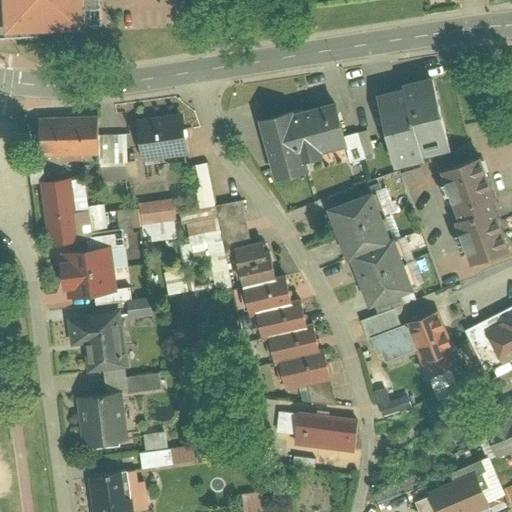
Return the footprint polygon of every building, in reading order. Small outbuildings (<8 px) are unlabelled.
[(0,0),(2,28),(83,25),(81,0),(0,0)] [(401,84),(378,91),(396,159),(426,151),(425,145),(452,138),(433,65),(399,74),(401,84)] [(338,91),(260,110),(275,171),(306,163),(304,156),(324,151),(322,145),(349,138),(338,91)] [(99,118),(49,119),(50,152),(100,151),(99,118)] [(188,118),(145,124),(150,157),(192,151),(188,118)] [(128,132),(106,133),(107,165),(129,164),(128,132)] [(448,166),(463,213),(500,201),(485,154),(448,166)] [(218,204),(211,160),(197,163),(204,206),(218,204)] [(400,171),(402,182),(421,179),(419,167),(400,171)] [(75,176),(45,179),(53,240),(83,236),(75,176)] [(377,188),(333,204),(351,253),(354,252),(395,237),(377,188)] [(177,197),(143,201),(145,221),(180,217),(177,197)] [(204,206),(183,210),(194,275),(235,268),(230,238),(251,235),(245,199),(218,204),(204,206)] [(463,213),(478,259),(511,248),(511,236),(500,201),(463,213)] [(373,302),(416,286),(398,236),(395,237),(354,252),(373,302)] [(268,238),(239,245),(244,263),(272,256),(268,238)] [(115,245),(66,251),(72,294),(120,287),(115,245)] [(272,256),(244,263),(248,281),(280,273),(275,255),(272,256)] [(291,276),(250,286),(255,307),(296,297),(291,276)] [(307,300),(264,310),(269,332),(312,321),(307,300)] [(397,304),(365,317),(371,333),(404,321),(397,304)] [(124,306),(72,313),(76,343),(89,341),(93,368),(132,363),(124,306)] [(443,309),(412,322),(421,345),(433,374),(465,361),(443,309)] [(511,314),(483,329),(499,361),(511,354),(511,314)] [(387,359),(421,345),(412,322),(377,336),(387,359)] [(319,324),(275,335),(280,356),(325,346),(319,324)] [(329,348),(284,359),(290,387),(335,376),(329,348)] [(502,392),(511,386),(511,370),(511,369),(494,378),(502,392)] [(163,370),(132,374),(134,391),(165,387),(163,370)] [(125,389),(82,395),(89,442),(131,437),(125,389)] [(360,417),(303,409),(302,413),(300,431),(299,438),(356,446),(360,417)] [(282,429),(300,431),(302,413),(284,410),(282,429)] [(511,416),(493,424),(505,452),(511,449),(511,416)] [(197,442),(143,450),(145,465),(199,458),(197,442)] [(137,511),(131,460),(92,465),(98,511),(137,511)] [(481,472),(434,492),(442,511),(471,511),(494,503),(481,472)] [(268,489),(246,492),(249,511),(271,509),(268,489)] [(423,511),(442,511),(434,492),(418,499),(423,511)]
